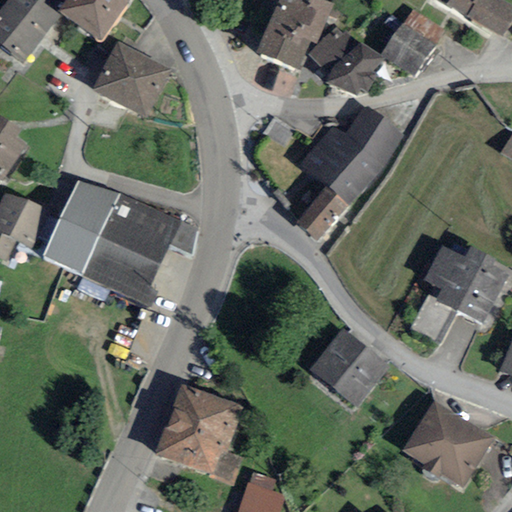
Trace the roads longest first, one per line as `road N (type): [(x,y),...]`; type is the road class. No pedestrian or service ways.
road 1 (residential): [(223,211),(257,218),(286,236),(320,265),(354,318),(391,349),(511,407)]
road 2 (tertiary): [(106,511),(185,329),(223,211)]
road 3 (residential): [(214,109),(320,112),(379,105),(481,76),(511,77)]
road 4 (tertiary): [(214,109),(186,28),(165,0)]
